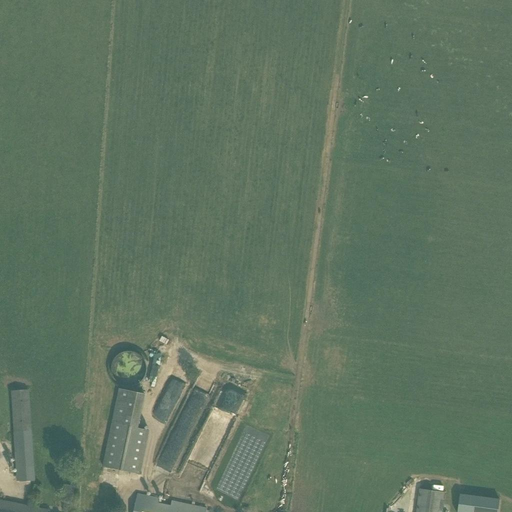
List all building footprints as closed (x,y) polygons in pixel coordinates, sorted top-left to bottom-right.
[(119,381),(144,379),(143,352),(117,354),(119,381)] [(174,371),(168,386),(181,392),(188,377),(174,371)] [(34,480),(29,389),(11,390),(15,481),(34,480)] [(150,431),(139,428),(112,422),(102,466),(141,474),(150,431)] [(446,491),(456,491),(457,482),(447,481),(446,491)] [(62,496),(72,498),(75,487),(64,485),(62,496)] [(420,489),(416,511),(442,511),(445,492),(420,489)] [(457,511),(498,511),(501,499),(460,493),(457,511)] [(138,494),(137,499),(134,511),(205,511),(207,508),(172,501),(171,506),(158,503),(159,498),(138,494)] [(0,511),(48,511),(49,510),(0,500),(0,511)]
